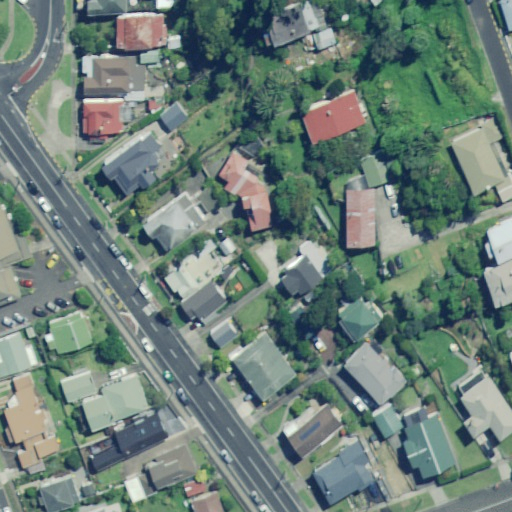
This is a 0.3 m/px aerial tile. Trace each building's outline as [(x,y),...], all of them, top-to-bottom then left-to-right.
[(127,10),(126,0),(88,0),(88,9),(127,10)] [(326,23),(318,0),(309,0),(268,13),(271,22),(260,25),(266,44),(310,31),(309,28),(326,23)] [(511,0),(502,0),(511,27),(511,26),(511,0)] [(118,14),(118,44),(166,44),(166,47),(180,47),(180,37),(167,37),(167,25),(164,25),(164,14),(118,14)] [(336,42),(331,28),(314,33),(319,48),(336,42)] [(159,61),(160,49),(141,49),(141,61),(159,61)] [(136,55),(85,54),(84,90),(125,91),(125,98),(145,99),(146,65),(136,64),(136,55)] [(367,121),(355,89),(303,108),(314,140),(367,121)] [(123,100),(85,100),(85,131),(123,131),(123,100)] [(464,175),(467,173),(475,192),(495,183),(499,191),(511,185),(511,175),(511,173),(505,176),(490,143),(505,136),(496,115),(480,123),(482,127),(452,140),(457,151),(454,152),(464,175)] [(168,155),(151,132),(141,140),(138,136),(104,162),(127,192),(139,183),(141,185),(156,174),(152,168),(168,155)] [(393,178),(384,149),(361,157),(370,186),(393,178)] [(249,207),(252,227),(273,225),(269,188),(256,179),(259,176),(244,165),(248,160),(233,150),(219,170),(228,177),(223,184),(235,193),(237,190),(242,193),(243,202),(253,201),(254,207),(249,207)] [(212,184),(198,194),(210,211),(224,200),(212,184)] [(375,242),(375,188),(347,188),(347,242),(375,242)] [(206,221),(185,192),(145,220),(154,232),(157,230),(169,247),(206,221)] [(24,262),(0,194),(0,292),(20,286),(13,266),(24,262)] [(499,259),(511,254),(511,218),(488,227),(492,238),(486,240),(490,253),(497,251),(499,259)] [(235,248),(228,238),(220,244),(227,253),(235,248)] [(318,248),(311,239),(301,246),(306,254),(281,271),(297,294),(336,266),(322,245),(318,248)] [(511,293),(511,257),(500,261),(484,267),(495,300),(511,293)] [(189,281),(178,265),(164,274),(176,291),(189,281)] [(202,319),(228,301),(218,286),(224,282),(218,274),(181,300),(193,316),(197,312),(202,319)] [(357,338),(384,318),(371,300),(365,304),(359,297),(341,309),(348,319),(344,322),(357,338)] [(299,303),(287,313),(309,340),(321,330),(299,303)] [(86,310),(49,322),(52,330),(45,333),(51,348),(57,345),(59,351),(92,340),(89,330),(92,328),(86,310)] [(239,335),(229,321),(212,332),(222,346),(239,335)] [(296,373),(265,331),(233,355),(264,397),(296,373)] [(26,347),(20,332),(0,339),(0,375),(38,362),(32,345),(26,347)] [(386,363),(389,360),(385,355),(382,358),(367,341),(345,360),(347,364),(331,378),(364,416),(407,379),(395,365),(391,368),(386,363)] [(93,426),(149,406),(138,374),(96,388),(90,371),(61,381),(68,401),(83,396),(93,426)] [(44,403),(39,404),(33,386),(36,385),(33,372),(13,378),(17,391),(9,402),(10,406),(5,408),(10,425),(7,426),(12,441),(22,438),(47,430),(44,419),(48,418),(44,403)] [(511,430),(511,410),(489,376),(461,395),(473,413),(465,418),(475,433),(490,423),(500,438),(511,430)] [(344,425),(329,404),(298,425),(293,419),(284,425),(303,453),(344,425)] [(404,426),(392,404),(374,415),(386,436),(404,426)] [(183,423),(177,426),(172,415),(170,416),(166,408),(129,424),(138,446),(147,442),(151,449),(188,432),(183,423)] [(456,461),(438,413),(406,425),(411,437),(406,439),(414,462),(420,460),(425,473),(456,461)] [(47,430),(22,438),(26,449),(18,451),(22,466),(29,464),(32,473),(46,469),(41,454),(60,449),(55,434),(49,436),(47,430)] [(121,441),(117,430),(105,435),(109,446),(121,441)] [(370,460),(359,440),(339,451),(341,454),(315,469),(333,499),(358,485),(360,489),(375,480),(365,463),(370,460)] [(198,472),(187,445),(159,456),(161,460),(141,468),(142,473),(125,480),(134,501),(158,491),(157,489),(198,472)] [(146,465),(139,450),(122,457),(128,472),(146,465)] [(123,463),(119,453),(107,458),(111,468),(123,463)] [(81,502),(73,476),(42,486),(49,511),(81,502)] [(186,482),(197,511),(225,511),(217,490),(209,493),(202,476),(186,482)] [(96,491),(92,480),(82,484),(86,495),(96,491)]
